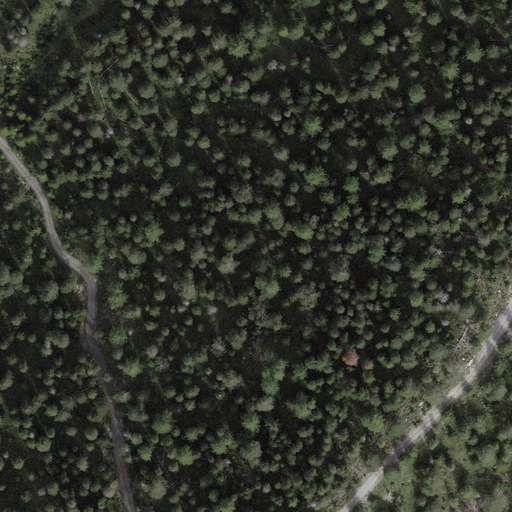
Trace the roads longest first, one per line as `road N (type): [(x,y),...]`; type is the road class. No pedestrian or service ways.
road 1 (track): [(0,143),(48,195),(61,257),(95,283),(133,511)]
road 2 (track): [(334,511),(463,366),(511,286)]
